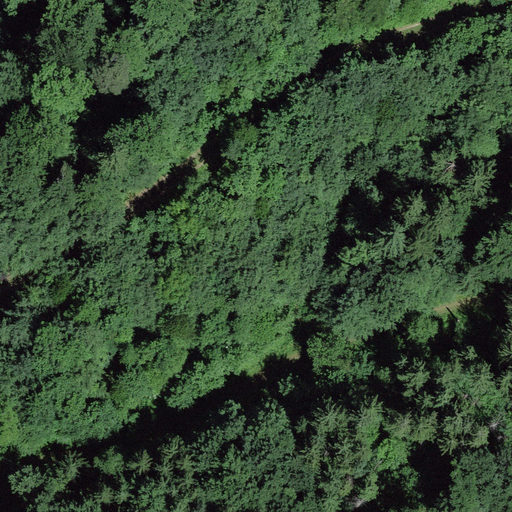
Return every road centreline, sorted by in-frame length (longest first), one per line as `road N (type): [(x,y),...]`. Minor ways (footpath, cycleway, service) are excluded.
road 1 (track): [(0,281),(80,245),(271,103),(374,42),(502,0)]
road 2 (track): [(511,293),(277,354),(122,437)]
road 3 (track): [(0,462),(122,437)]
